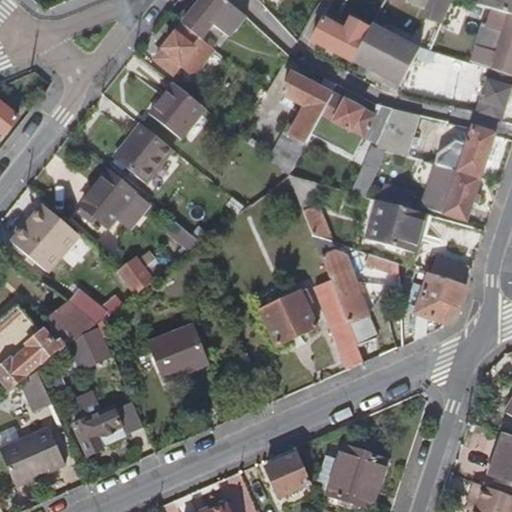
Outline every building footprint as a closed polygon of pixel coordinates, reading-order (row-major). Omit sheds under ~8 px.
[(225,38),(241,16),(237,13),(221,0),(207,0),(201,8),(196,4),(183,21),(188,26),(185,29),(201,43),(212,29),(225,38)] [(432,0),(425,16),(443,24),(450,10),(455,0),(432,0)] [(470,4),(459,0),(455,0),(450,10),(466,15),(470,4)] [(490,10),(511,17),(511,0),(482,0),(480,7),(490,10)] [(471,66),(490,72),(511,78),(511,17),(490,10),(485,27),(505,34),(496,56),(476,50),(471,66)] [(311,43),(352,63),(363,43),(370,30),(353,22),(346,35),(322,22),(311,43)] [(505,34),(485,27),(476,50),(496,56),(505,34)] [(379,52),(388,36),(372,28),(370,30),(363,43),(379,52)] [(195,76),(214,52),(201,43),(185,29),(157,63),(174,77),(182,67),(195,76)] [(363,43),(352,63),(400,87),(418,51),(388,36),(379,52),(363,43)] [(511,78),(490,72),(477,116),(499,122),(511,80),(511,78)] [(441,82),(416,75),(411,92),(437,99),(441,82)] [(312,140),(324,118),(335,99),(294,77),(283,97),(308,110),(296,131),(290,128),(287,135),(308,147),(312,140)] [(268,95),(277,81),(271,78),(267,86),(263,84),(260,89),(268,95)] [(180,143),(206,113),(174,88),(149,119),(180,143)] [(380,146),(394,113),(385,111),(379,108),(375,117),(335,99),(324,118),(355,133),(380,146)] [(0,132),(4,136),(19,118),(0,102),(0,132)] [(406,159),(422,119),(394,113),(380,146),(377,151),(387,154),(406,159)] [(344,155),(355,133),(324,118),(312,140),(344,155)] [(230,132),(234,126),(226,120),(222,126),(230,132)] [(173,153),(143,129),(115,165),(145,187),(173,153)] [(495,138),(473,132),(468,147),(455,145),(439,159),(436,167),(481,180),(495,138)] [(299,161),(308,147),(287,135),(280,150),(272,166),(289,179),(299,161)] [(249,147),(257,154),(260,149),(252,143),(249,147)] [(367,200),(387,154),(377,151),(375,151),(356,197),(367,200)] [(481,180),(436,167),(421,209),(467,222),(481,180)] [(289,179),(274,190),(282,201),(295,191),(291,179),(289,179)] [(323,188),(291,179),(295,191),(303,211),(323,188)] [(140,204),(113,182),(84,214),(108,235),(118,226),(140,204)] [(274,190),(251,209),(258,219),(282,201),(274,190)] [(247,212),(234,201),(227,211),(238,219),(247,212)] [(152,212),(140,204),(118,226),(131,237),(152,212)] [(418,256),(430,218),(381,204),(372,243),(418,256)] [(304,214),(314,238),(326,242),(330,244),(318,210),(304,214)] [(79,247),(46,216),(15,249),(47,280),(79,247)] [(202,247),(175,226),(166,239),(189,257),(202,247)] [(341,309),(347,326),(357,351),(376,343),(344,260),(338,258),(331,257),(326,242),(314,238),(341,309)] [(330,244),(326,242),(331,257),(338,258),(331,244),(330,244)] [(121,281),(138,297),(162,279),(165,276),(150,255),(121,281)] [(374,271),(400,278),(399,266),(378,259),(374,271)] [(467,288),(472,272),(435,260),(430,276),(467,288)] [(430,276),(421,273),(415,288),(425,291),(430,276)] [(417,315),(415,343),(441,332),(459,312),(467,288),(430,276),(425,291),(415,288),(408,307),(418,312),(417,315)] [(277,347),(318,331),(307,307),(312,306),(308,295),(264,314),(277,347)] [(109,320),(115,316),(92,298),(81,313),(99,328),(109,320)] [(81,313),(74,308),(50,328),(57,336),(54,338),(59,345),(63,341),(67,346),(71,350),(99,328),(81,313)] [(333,331),(351,372),(363,367),(357,351),(347,326),(341,309),(326,315),(333,331)] [(0,377),(0,372),(16,358),(19,361),(34,348),(32,345),(41,336),(17,311),(0,327),(0,377)] [(99,328),(106,343),(118,337),(109,320),(99,328)] [(78,375),(114,358),(106,343),(99,328),(71,350),(69,352),(78,375)] [(59,345),(54,338),(48,330),(41,336),(32,345),(34,348),(19,361),(16,358),(0,372),(0,377),(13,393),(67,346),(63,341),(59,345)] [(165,383),(205,369),(192,333),(152,347),(165,383)] [(267,352),(249,360),(261,392),(268,408),(285,400),(267,352)] [(261,392),(249,360),(231,368),(243,399),(261,392)] [(38,376),(20,390),(34,424),(55,414),(48,399),(41,385),(38,376)] [(60,376),(41,385),(48,399),(67,391),(60,376)] [(87,459),(122,443),(109,414),(99,418),(91,398),(71,407),(80,427),(75,430),(87,459)] [(511,400),(503,415),(511,420),(511,400)] [(109,414),(122,443),(140,435),(128,407),(109,414)] [(0,455),(16,491),(64,470),(47,432),(19,444),(13,430),(0,436),(0,455)] [(511,445),(506,444),(494,478),(511,483),(511,445)] [(390,465),(345,450),(341,463),(327,459),(318,484),(333,488),(331,497),(374,511),(390,465)] [(313,486),(300,457),(268,472),(281,501),(313,486)] [(511,511),(511,499),(475,486),(469,501),(476,503),(472,511),(511,511)] [(472,511),(476,503),(469,501),(465,511),(467,511),(472,511)]
